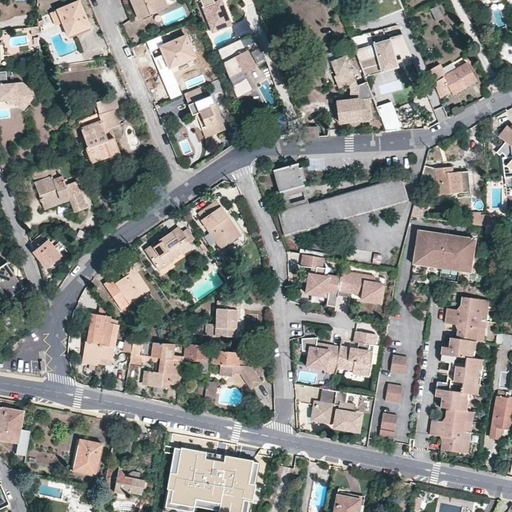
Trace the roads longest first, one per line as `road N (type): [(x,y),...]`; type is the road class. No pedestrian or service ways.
road 1 (residential): [(236,158),(257,148),(416,140),(511,91)]
road 2 (tertiary): [(511,486),(284,439)]
road 3 (tertiary): [(284,439),(61,393)]
road 4 (residential): [(99,1),(185,190)]
road 5 (residential): [(58,314),(94,261),(185,190)]
road 6 (residential): [(236,158),(274,252),(279,310)]
road 7 (residential): [(58,314),(46,303),(0,182)]
road 8 (unknown): [(414,466),(437,327)]
road 9 (residential): [(279,310),(284,439)]
